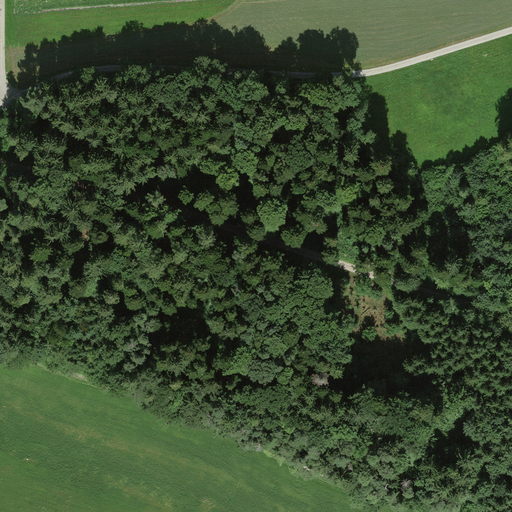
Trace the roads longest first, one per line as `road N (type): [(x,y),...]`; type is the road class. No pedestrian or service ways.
road 1 (track): [(511,316),(0,168)]
road 2 (track): [(0,112),(54,80),(102,68),(300,65),(359,73),(511,31)]
road 3 (track): [(0,346),(200,413),(416,511)]
